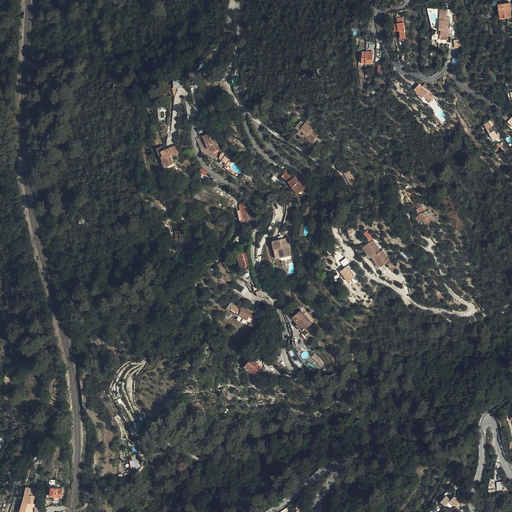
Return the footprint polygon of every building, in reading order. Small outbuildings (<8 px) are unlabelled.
[(498,5),(499,19),(510,18),(509,3),(498,5)] [(449,27),(449,20),(446,20),(446,15),(445,10),(439,9),(440,30),(442,30),(442,34),(442,39),(449,39),(449,31),(451,31),(451,29),(450,29),(450,27),(449,27)] [(398,22),(394,23),(395,31),(400,30),(400,36),(405,36),(403,17),(397,17),(398,22)] [(373,50),(363,50),(362,61),(373,62),(373,50)] [(174,78),(175,86),(185,86),(184,78),(174,78)] [(422,85),(416,91),(422,97),(424,95),(428,90),(431,88),(425,83),(422,85)] [(428,90),(424,95),(430,100),(434,96),(428,90)] [(492,118),(484,123),(496,143),(504,139),(492,118)] [(305,133),(314,140),(319,135),(312,130),(314,127),(307,121),(305,124),(301,121),(297,126),(301,129),(300,131),(298,133),(302,136),(303,135),(305,133)] [(212,130),(204,134),(207,141),(205,141),(209,148),(211,147),(212,151),(220,147),(212,130)] [(303,135),(313,142),(314,140),(305,133),(303,135)] [(170,163),(173,162),(172,159),(170,159),(167,152),(169,152),(167,147),(170,145),(169,142),(162,145),(170,163)] [(169,152),(167,152),(170,159),(172,159),(173,162),(179,160),(176,151),(183,149),(181,149),(179,142),(177,143),(178,145),(175,147),(174,144),(170,145),(167,147),(169,152)] [(230,156),(224,150),(220,151),(218,156),(226,162),(227,161),(229,162),(231,160),(229,158),(230,156)] [(288,169),(282,176),(289,182),(298,194),(309,186),(300,174),(297,177),(288,169)] [(408,185),(405,187),(411,196),(415,194),(408,185)] [(415,216),(418,222),(422,220),(424,224),(426,223),(428,222),(429,226),(433,224),(430,216),(428,217),(423,205),(418,208),(420,213),(419,214),(415,216)] [(248,220),(248,219),(252,219),(251,216),(250,217),(248,207),(246,208),(246,206),(241,207),(243,221),(248,220)] [(273,247),(275,257),(290,253),(286,236),(276,238),(271,239),(273,247)] [(365,245),(374,239),(372,237),(362,244),(370,258),(373,256),(365,245)] [(381,250),(374,239),(365,245),(373,256),(375,255),(382,266),(386,263),(390,260),(383,249),(381,250)] [(238,251),(242,263),(249,261),(248,255),(246,256),(243,249),(238,251)] [(381,269),(387,264),(386,263),(382,266),(375,255),(373,256),(381,269)] [(394,264),(390,269),(395,272),(398,267),(394,264)] [(349,268),(343,273),(349,281),(355,276),(349,268)] [(239,283),(236,288),(242,291),(245,287),(239,283)] [(233,305),(231,309),(240,315),(239,316),(249,322),(253,317),(245,315),(240,311),(233,305)] [(245,315),(253,317),(254,316),(241,308),(240,311),(245,315)] [(301,323),(306,329),(314,322),(303,309),(295,316),(301,323)] [(260,368),(258,367),(260,365),(258,363),(259,362),(253,357),(246,363),(256,373),(260,368)] [(495,484),(496,489),(506,488),(505,480),(499,480),(500,483),(495,484)] [(63,485),(49,483),(48,490),(54,491),(53,496),(60,497),(60,492),(62,492),(63,485)] [(31,486),(29,490),(27,490),(25,499),(22,498),(20,508),(30,511),(34,495),(35,493),(35,490),(36,487),(31,486)] [(446,504),(453,496),(447,492),(441,500),(446,504)] [(455,496),(450,499),(456,505),(460,501),(455,496)]
